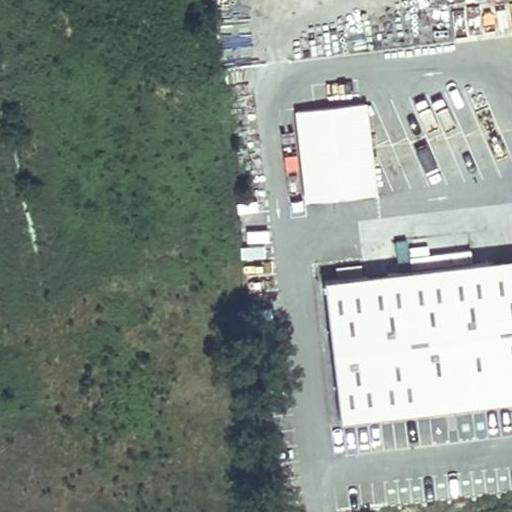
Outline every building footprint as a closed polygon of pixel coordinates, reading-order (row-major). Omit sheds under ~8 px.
[(493,9),(470,11),(471,34),(495,32),(493,9)] [(365,103),(295,110),(305,202),(376,194),(365,103)] [(408,194),(376,198),(378,223),(411,219),(408,194)] [(511,258),(324,280),(340,420),(511,400),(511,258)] [(244,284),(262,285),(264,265),(246,263),(244,284)]
